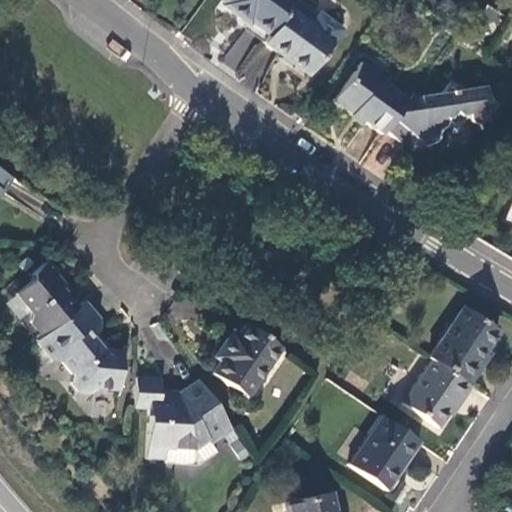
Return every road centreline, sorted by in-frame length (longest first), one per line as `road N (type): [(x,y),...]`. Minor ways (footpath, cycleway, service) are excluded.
road 1 (tertiary): [(511,289),(201,88)]
road 2 (residential): [(201,88),(92,246)]
road 3 (tertiary): [(201,88),(85,0)]
road 4 (residential): [(511,410),(446,511)]
